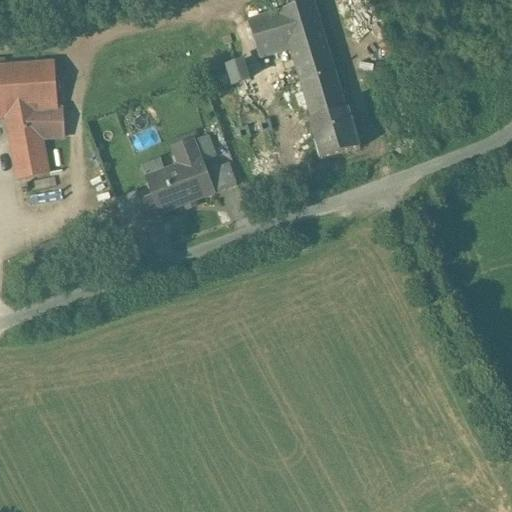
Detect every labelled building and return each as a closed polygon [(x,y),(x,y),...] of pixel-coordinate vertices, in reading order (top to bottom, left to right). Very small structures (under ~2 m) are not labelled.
[(314,2),(248,22),(260,60),(290,52),(312,122),(309,124),(322,162),(361,150),(349,113),(346,114),(314,2)] [(232,87),(252,85),(250,63),(229,65),(232,87)] [(54,64),(0,68),(0,117),(7,117),(9,133),(19,129),(30,179),(47,176),(37,114),(57,113),(54,64)] [(151,197),(141,202),(151,228),(164,224),(162,215),(215,195),(214,193),(224,189),(226,193),(238,188),(229,167),(218,172),(219,174),(209,178),(194,143),(173,151),(182,172),(148,185),(151,197)] [(32,181),(33,190),(60,187),(59,179),(32,181)]
